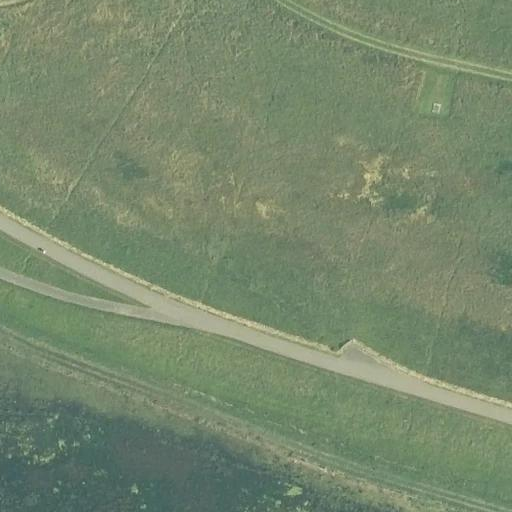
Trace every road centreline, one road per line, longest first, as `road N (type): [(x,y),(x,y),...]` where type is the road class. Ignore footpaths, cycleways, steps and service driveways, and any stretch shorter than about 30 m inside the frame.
road 1 (unclassified): [(511,417),(186,314),(0,219)]
road 2 (track): [(295,0),(425,59),(511,73)]
road 3 (track): [(186,314),(108,307),(0,273)]
